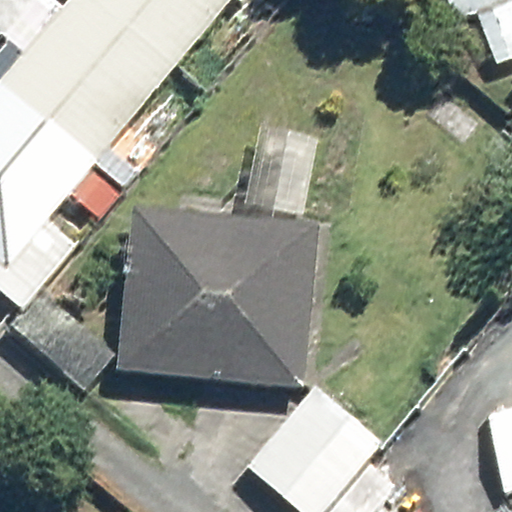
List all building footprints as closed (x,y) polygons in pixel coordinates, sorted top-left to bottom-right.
[(0,81),(0,273),(234,0),(57,0),(65,6),(0,81)] [(511,0),(438,0),(450,29),(511,5),(511,0)] [(133,214),(116,375),(297,395),(315,233),(133,214)] [(106,369),(38,300),(6,332),(74,401),(106,369)] [(322,511),(378,450),(313,393),(244,472),(290,511),(322,511)] [(79,511),(86,475),(48,469),(41,511),(79,511)]
